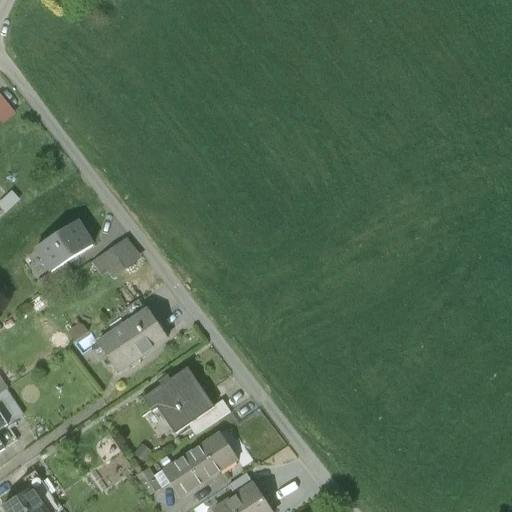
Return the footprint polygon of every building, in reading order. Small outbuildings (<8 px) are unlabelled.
[(0,96),(0,122),(2,125),(15,115),(0,96)] [(0,219),(17,204),(6,193),(0,199),(3,202),(0,205),(0,219)] [(93,247),(78,223),(36,249),(51,273),(66,263),(93,247)] [(127,239),(93,263),(102,275),(106,273),(112,281),(142,260),(127,239)] [(73,274),(66,263),(51,273),(37,282),(44,292),(73,274)] [(117,331),(145,312),(139,303),(111,322),(117,331)] [(117,331),(98,344),(119,374),(168,341),(148,311),(145,312),(117,331)] [(213,408),(187,370),(143,400),(152,413),(157,409),(174,435),(188,426),(213,409),(213,408)] [(9,390),(0,376),(0,396),(7,392),(9,390)] [(23,416),(7,392),(0,396),(0,418),(6,428),(23,416)] [(213,409),(188,426),(195,436),(229,414),(221,402),(213,408),(213,409)] [(0,418),(0,444),(3,449),(15,441),(6,428),(0,418)] [(221,435),(163,474),(180,500),(221,473),(219,472),(235,461),(236,463),(238,462),(221,435)] [(246,476),(229,487),(235,497),(252,485),(246,476)] [(57,511),(39,485),(3,508),(5,511),(57,511)] [(235,497),(214,511),(270,511),(252,485),(235,497)]
